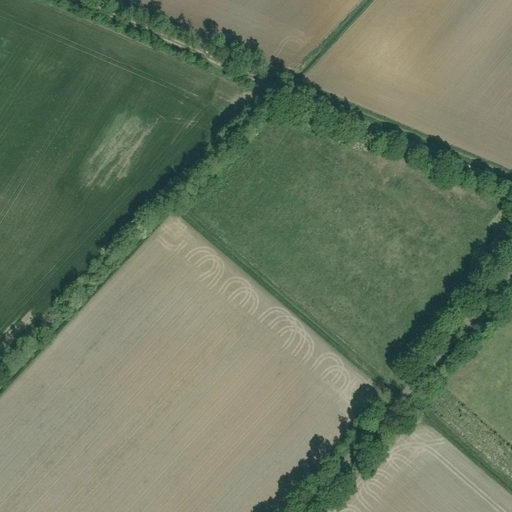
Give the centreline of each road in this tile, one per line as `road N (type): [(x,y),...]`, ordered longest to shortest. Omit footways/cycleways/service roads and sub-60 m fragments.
road 1 (track): [(60,0),(511,186)]
road 2 (residential): [(511,269),(301,511)]
